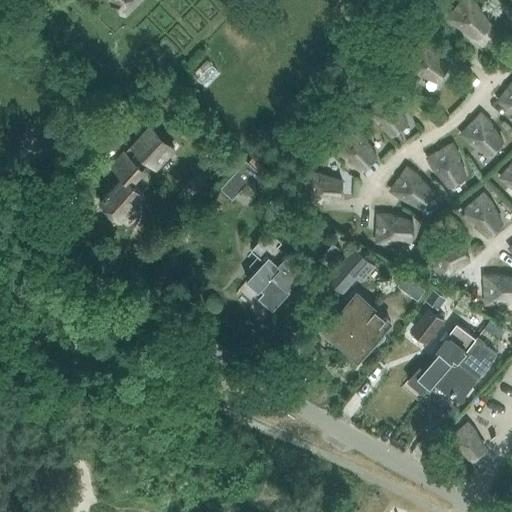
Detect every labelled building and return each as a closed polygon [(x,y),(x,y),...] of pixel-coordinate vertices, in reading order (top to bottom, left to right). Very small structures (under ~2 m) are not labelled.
[(111,0),(126,15),(140,0),(111,0)] [(461,0),(446,17),(461,30),(476,38),(491,22),(486,13),(477,2),(474,0),(461,0)] [(404,65),(414,72),(422,76),(436,82),(450,63),(436,49),(422,39),(404,65)] [(511,80),(496,100),(502,106),(511,110),(511,80)] [(147,109),(159,122),(179,105),(167,92),(147,109)] [(364,109),(371,118),(379,126),(391,135),(408,121),(404,113),(400,107),(387,92),(364,109)] [(459,133),(489,155),(505,139),(495,124),(482,111),(459,133)] [(138,139),(140,140),(134,147),(133,146),(114,166),(125,176),(102,202),(122,219),(145,193),(133,182),(145,169),(151,162),(156,167),(176,145),(152,124),(138,139)] [(332,147),(338,153),(362,170),(378,154),(365,134),(355,124),(332,147)] [(295,157),(279,141),(261,160),(277,175),(295,157)] [(453,141),(426,157),(435,172),(447,186),(467,175),(459,151),(453,141)] [(247,159),(221,187),(233,198),(247,182),(258,192),(269,179),(247,159)] [(511,160),(498,177),(510,187),(511,187),(511,160)] [(407,164),(389,189),(403,200),(419,210),(434,189),(423,176),(407,164)] [(303,204),(314,205),(341,200),(343,177),(319,171),(305,170),(303,204)] [(484,190),(460,211),(471,225),(488,236),(504,223),(496,207),(493,201),(484,190)] [(375,243),(392,244),(413,240),(414,218),(389,211),(376,211),(375,243)] [(269,229),(251,249),(258,255),(252,262),(258,267),(246,280),(259,291),(261,289),(264,291),(258,297),(273,310),(291,290),(288,288),(305,270),(278,246),(282,241),(269,229)] [(426,251),(440,280),(450,275),(456,272),(470,260),(459,239),(442,243),(426,251)] [(340,248),(333,243),(319,259),(327,265),(340,248)] [(345,262),(363,279),(376,265),(358,248),(345,262)] [(328,279),(343,292),(357,276),(342,263),(328,279)] [(482,273),(484,305),(503,304),(511,301),(511,275),(501,272),(482,273)] [(425,289),(405,275),(397,286),(418,300),(425,289)] [(433,289),(426,300),(438,308),(445,297),(433,289)] [(339,312),(335,309),(330,314),(334,318),(326,327),(340,339),(338,342),(358,359),(377,338),(381,341),(386,336),(382,332),(389,324),(369,306),(366,309),(352,297),(339,312)] [(411,330),(427,343),(445,319),(429,307),(411,330)] [(491,318),(484,326),(498,337),(505,329),(491,318)] [(436,381),(455,360),(458,362),(466,353),(477,338),(457,323),(437,350),(440,352),(425,369),(420,364),(407,380),(424,395),(431,388),(436,381)] [(478,336),(477,338),(466,353),(442,386),(461,401),(497,353),(484,344),(486,341),(478,336)] [(468,419),(446,436),(453,446),(471,461),(486,450),(476,429),(468,419)]
